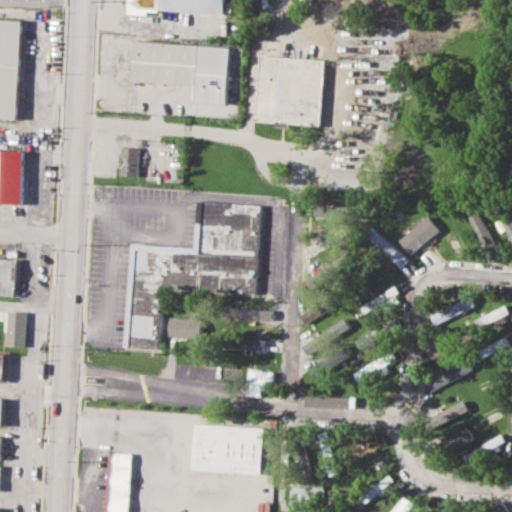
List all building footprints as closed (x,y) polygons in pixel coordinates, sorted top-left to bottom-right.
[(225,0),(129,0),(129,14),(149,15),(150,10),(225,14),(225,0)] [(0,117),(19,119),(23,21),(0,19),(0,117)] [(195,84),(194,101),(228,103),(231,46),(135,41),(133,81),(195,84)] [(325,59),(260,56),(257,121),(321,124),(325,59)] [(139,175),(139,147),(121,147),(120,175),(139,175)] [(0,202),(25,203),(26,150),(0,150),(0,202)] [(131,243),(126,347),(160,350),(164,288),(257,294),(261,205),(198,201),(195,247),(131,243)] [(478,234),(487,229),(478,212),(469,217),(478,234)] [(402,267),(409,260),(372,226),(365,233),(402,267)] [(0,258),(20,260),(18,297),(0,295),(0,258)] [(362,307),(363,309),(366,308),(368,311),(381,302),(385,309),(402,297),(392,284),(362,307)] [(475,308),(471,298),(430,312),(434,322),(475,308)] [(494,321),(496,323),(511,317),(506,305),(474,319),(478,328),(494,321)] [(26,347),(28,313),(10,312),(7,346),(26,347)] [(201,337),(202,317),(169,316),(169,336),(201,337)] [(370,333),(356,338),(361,350),(374,345),(370,333)] [(264,338),(229,338),(229,348),(264,349),(264,338)] [(496,348),(508,345),(507,338),(495,340),(496,348)] [(430,358),(449,350),(446,342),(427,350),(430,358)] [(0,379),(7,379),(8,353),(0,352),(0,379)] [(323,371),(330,370),(329,364),(333,364),(332,356),(322,358),(323,371)] [(358,381),(385,368),(381,359),(353,371),(358,381)] [(425,380),(429,389),(473,371),(469,361),(425,380)] [(261,388),(273,389),(274,371),(249,370),(248,395),(261,395),(261,388)] [(435,426),(469,409),(464,399),(430,417),(435,426)] [(265,426),(195,423),(193,470),(262,473),(265,426)] [(475,440),(471,429),(445,440),(449,450),(475,440)] [(501,434),(464,455),(469,465),(507,444),(501,434)] [(109,511),(130,511),(132,452),(111,452),(109,511)] [(290,504),(312,505),(313,485),(290,484),(290,504)]
